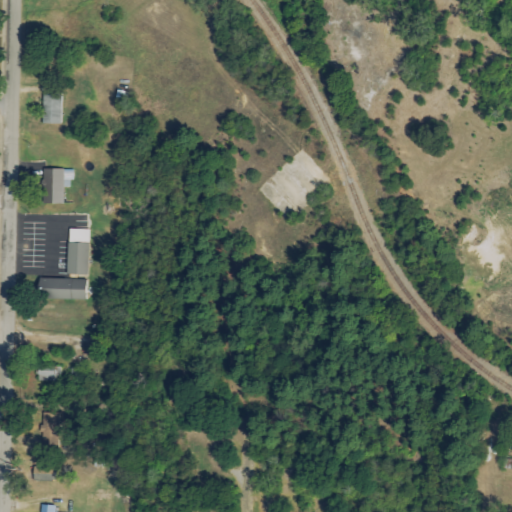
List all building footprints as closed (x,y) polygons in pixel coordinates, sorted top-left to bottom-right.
[(60,124),(61,95),(42,94),(42,124),(60,124)] [(63,204),(64,187),(70,188),(70,180),(64,180),(64,169),(43,169),(42,203),(63,204)] [(66,275),(87,275),(88,230),(68,229),(66,275)] [(86,300),(86,280),(38,278),(37,299),(86,300)] [(59,366),(39,365),(38,381),(58,382),(59,366)] [(71,380),(82,380),(82,369),(71,368),(71,380)] [(59,413),(42,413),(41,451),(58,452),(59,413)] [(55,468),(35,467),(34,481),(54,482),(55,468)]
